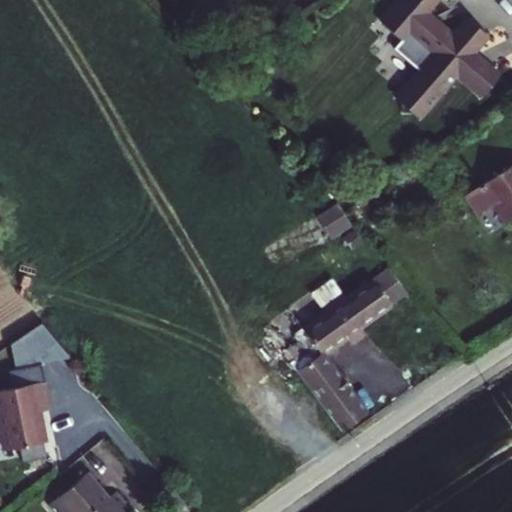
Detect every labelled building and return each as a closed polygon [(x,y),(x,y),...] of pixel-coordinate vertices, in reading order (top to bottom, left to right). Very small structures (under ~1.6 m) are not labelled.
[(432,12),(442,0),(404,0),(385,22),(405,41),(398,49),(422,71),(398,98),(403,103),(404,115),(416,114),(422,119),(460,77),(483,99),(503,76),(478,53),(493,36),(471,18),(457,34),(432,12)] [(511,165),(461,198),(474,220),(493,209),(504,227),(511,221),(511,165)] [(337,238),(354,224),(337,204),(320,218),(337,238)] [(345,270),(323,283),(333,300),(355,288),(345,270)] [(311,318),(328,347),(353,331),(359,342),(376,331),(372,324),(402,306),(384,278),(358,293),(355,288),(333,300),(335,304),(311,318)] [(30,362),(57,345),(43,322),(16,339),(30,362)] [(366,414),(328,347),(302,363),(340,432),(366,414)] [(11,385),(47,377),(44,362),(8,369),(11,385)] [(52,406),(47,378),(0,387),(0,404),(8,447),(50,439),(43,407),(52,406)] [(52,499),(62,511),(70,511),(73,510),(75,511),(136,511),(140,509),(123,488),(112,496),(90,469),(52,499)]
